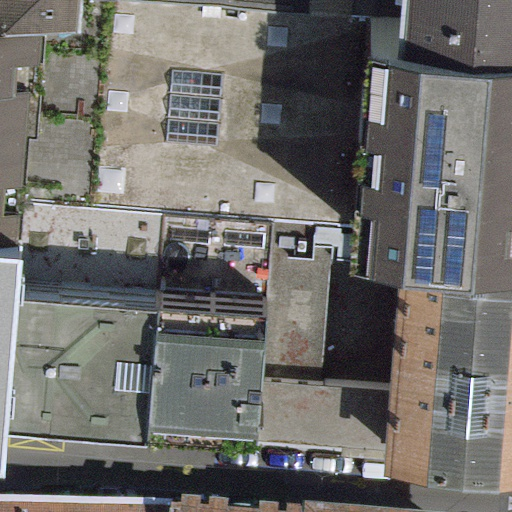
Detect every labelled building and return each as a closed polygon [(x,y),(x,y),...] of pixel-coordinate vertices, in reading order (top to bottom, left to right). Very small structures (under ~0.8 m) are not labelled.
[(43,42),(45,0),(0,0),(0,191),(22,193),(32,41),(43,42)] [(45,0),(43,42),(32,41),(22,193),(165,204),(277,213),(363,220),(378,7),(313,2),(285,0),(45,0)] [(313,0),(313,2),(378,7),(410,9),(410,0),(313,0)] [(511,0),(410,0),(410,9),(511,17),(511,0)] [(511,17),(410,9),(378,7),(363,220),(409,224),(511,230),(511,17)] [(16,267),(22,193),(0,191),(0,402),(4,403),(16,267)] [(161,279),(165,204),(22,193),(16,267),(161,279)] [(161,279),(270,287),(277,213),(165,204),(161,279)] [(265,359),(399,368),(409,224),(363,220),(277,213),(270,287),(265,359)] [(511,230),(409,224),(399,368),(394,433),(511,442),(511,230)] [(161,279),(16,267),(4,403),(148,413),(161,279)] [(270,287),(161,279),(148,413),(260,422),(265,359),(270,287)] [(260,422),(394,433),(399,368),(265,359),(260,422)]
